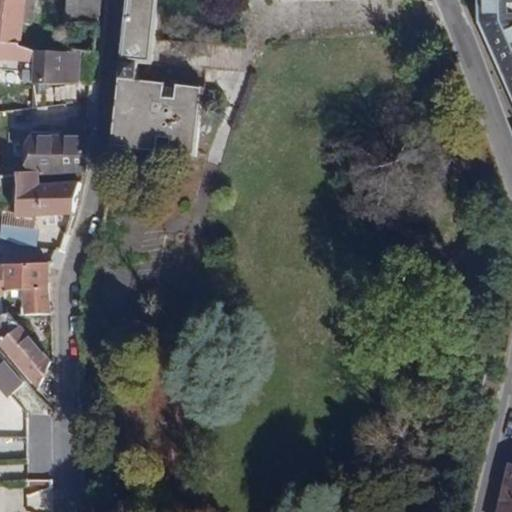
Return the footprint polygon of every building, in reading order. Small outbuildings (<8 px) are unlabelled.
[(26,0),(0,0),(0,56),(34,60),(34,50),(23,44),(26,0)] [(100,0),(66,0),(68,26),(98,29),(100,0)] [(127,0),(111,144),(192,153),(202,67),(233,70),(235,45),(155,38),(159,0),(127,0)] [(511,0),(483,0),(483,24),(511,86),(511,0)] [(61,53),(34,50),(34,60),(34,84),(58,84),(61,53)] [(88,140),(35,138),(34,173),(44,173),(85,171),(88,140)] [(34,173),(22,176),(18,217),(73,216),(79,185),(43,183),(44,173),(34,173)] [(9,266),(0,265),(0,314),(4,313),(4,310),(3,298),(11,297),(10,292),(9,266)] [(49,265),(9,266),(10,292),(26,292),(26,315),(50,316),(49,265)] [(4,310),(4,313),(0,314),(0,341),(39,388),(50,361),(4,310)] [(0,389),(7,397),(23,382),(3,360),(0,362),(0,389)] [(496,377),(467,368),(462,384),(491,393),(496,377)] [(491,393),(462,384),(457,403),(486,412),(491,393)] [(511,511),(511,468),(501,511),(511,511)]
